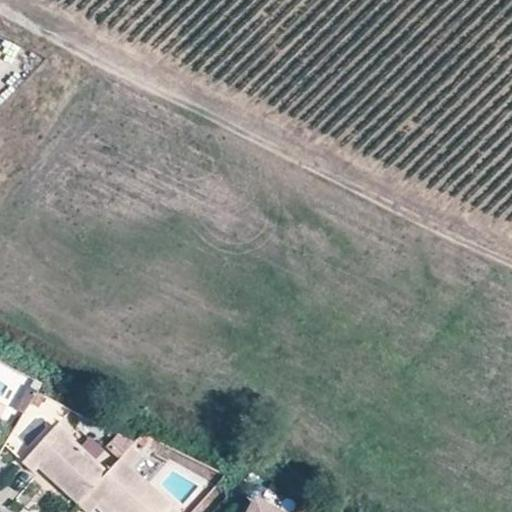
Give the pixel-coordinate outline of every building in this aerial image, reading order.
[(78,504),(107,472),(58,426),(23,463),(35,474),(40,469),(78,504)] [(147,451),(134,444),(120,458),(132,468),(147,451)] [(179,511),(132,468),(120,458),(107,472),(78,504),(78,505),(85,511),(92,511),(98,506),(103,501),(115,511),(179,511)] [(105,511),(115,511),(103,501),(98,506),(105,511)] [(274,511),(254,501),(248,511),(274,511)]
